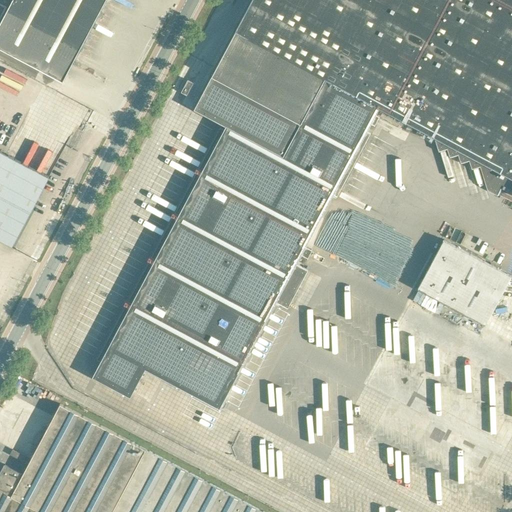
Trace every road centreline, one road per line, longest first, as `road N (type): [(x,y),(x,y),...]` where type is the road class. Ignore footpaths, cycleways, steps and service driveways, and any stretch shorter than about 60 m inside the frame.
road 1 (unclassified): [(0,373),(197,0)]
road 2 (unknown): [(280,355),(316,296),(334,288),(364,292),(511,363)]
road 3 (unknown): [(280,355),(511,468)]
road 4 (unknown): [(122,142),(11,92),(0,95)]
road 5 (unknown): [(511,226),(401,174)]
